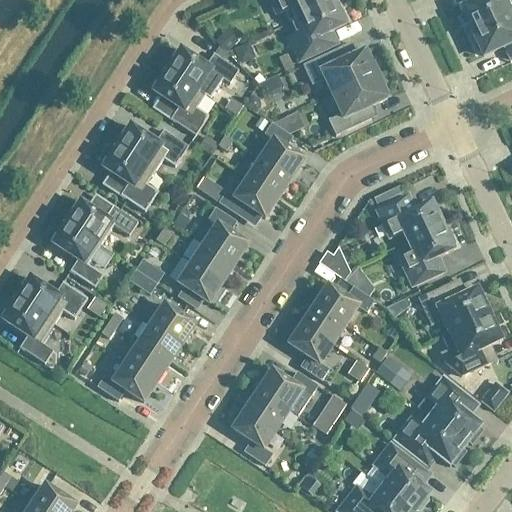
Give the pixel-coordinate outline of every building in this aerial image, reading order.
[(267,0),(275,16),(289,10),(295,21),(335,2),(334,0),(267,0)] [(471,34),(508,16),(500,0),(481,0),(460,10),(462,13),(459,17),(463,25),(468,26),(471,34)] [(302,36),(287,43),(297,64),(329,49),(338,45),(332,33),(347,26),(345,22),(349,21),(343,9),(339,10),(335,2),(295,21),(302,36)] [(511,14),(508,16),(471,34),(475,41),(473,45),(476,53),(481,54),(482,57),(503,48),(507,49),(511,59),(511,14)] [(331,97),(378,75),(372,63),(369,65),(363,53),(347,60),(342,48),(301,67),(311,87),(324,81),(331,97)] [(171,59),(163,70),(200,95),(204,97),(208,100),(221,80),(229,85),(237,72),(212,56),(205,68),(180,51),(173,60),(171,59)] [(200,95),(163,70),(156,82),(158,84),(152,93),(177,109),(169,121),(194,138),(207,118),(196,110),(204,97),(200,95)] [(378,75),(331,97),(338,112),(336,117),(327,121),(334,138),(370,121),(365,111),(386,101),(380,89),(384,87),(378,75)] [(272,142),(259,161),(289,181),(302,161),(284,149),(292,139),(270,125),(263,136),(272,142)] [(113,146),(154,173),(162,161),(174,168),(187,148),(162,132),(154,144),(129,127),(123,137),(121,135),(113,146)] [(217,148),(224,153),(231,143),(224,138),(217,148)] [(154,173),(113,146),(105,158),(108,160),(102,169),(127,185),(119,197),(144,214),(157,194),(146,186),(154,173)] [(289,181),(259,161),(247,180),(277,200),(289,181)] [(277,200),(247,180),(234,199),(225,193),(217,205),(239,219),(246,208),(264,220),(277,200)] [(405,198),(375,212),(388,240),(402,234),(406,244),(441,227),(440,224),(443,222),(436,206),(432,208),(430,204),(416,211),(409,196),(405,198)] [(71,211),(63,223),(100,247),(113,227),(128,238),(137,225),(112,208),(104,220),(79,203),(73,212),(71,211)] [(203,246),(234,266),(247,246),(228,234),(235,224),(214,210),(207,221),(215,227),(203,246)] [(100,247),(63,223),(55,234),(58,236),(52,245),(77,262),(69,273),(94,290),(103,277),(87,266),(100,247)] [(411,254),(398,260),(411,288),(440,275),(445,272),(438,258),(453,251),(451,247),(454,245),(447,229),(443,231),(441,227),(406,244),(411,254)] [(161,232),(155,242),(162,247),(169,237),(161,232)] [(203,246),(190,265),(221,285),(234,266),(203,246)] [(141,261),(135,272),(156,286),(163,275),(141,261)] [(221,285),(190,265),(177,285),(208,305),(221,285)] [(156,286),(135,272),(128,283),(149,296),(156,286)] [(13,299),(54,326),(62,313),(74,321),(87,301),(62,284),(54,296),(29,279),(23,289),(21,287),(13,299)] [(448,335),(488,316),(476,291),(456,300),(449,286),(418,300),(430,327),(441,321),(448,335)] [(327,287),(314,307),(344,327),(356,308),(365,314),(373,303),(352,289),(345,299),(327,287)] [(54,326),(13,299),(5,310),(8,312),(2,321),(27,338),(19,349),(44,366),(52,353),(41,345),(54,326)] [(150,326),(180,346),(193,326),(163,306),(150,326)] [(344,327),(314,307),(301,326),(331,346),(344,327)] [(107,325),(115,330),(121,320),(114,315),(107,325)] [(488,316),(448,335),(441,338),(447,352),(440,356),(445,366),(460,378),(485,366),(478,352),(500,342),(488,316)] [(115,330),(107,325),(100,335),(108,340),(115,330)] [(180,346),(150,326),(137,345),(168,365),(180,346)] [(331,346),(301,326),(288,346),(306,358),(299,369),(320,383),(327,371),(319,365),(331,346)] [(137,345),(125,364),(155,384),(168,365),(137,345)] [(377,349),(371,359),(379,364),(386,355),(377,349)] [(155,384),(125,364),(112,383),(104,377),(96,389),(117,403),(124,392),(142,404),(155,384)] [(270,372),(257,392),(288,412),(300,393),(309,399),(317,388),(296,374),(288,384),(270,372)] [(477,407),(469,400),(442,379),(417,410),(428,419),(465,448),(468,444),(471,446),(482,432),(479,430),(481,427),(469,418),(477,407)] [(494,385),(488,393),(480,403),(492,413),(507,394),(494,385)] [(318,396),(326,408),(336,402),(328,389),(318,396)] [(257,392),(245,411),(275,431),(288,412),(257,392)] [(275,431),(245,411),(232,431),(250,443),(242,453),(264,468),(271,456),(262,450),(275,431)] [(465,448),(428,419),(420,429),(410,421),(393,442),(428,470),(436,459),(449,468),(451,466),(454,468),(465,454),(462,451),(465,448)] [(315,444),(309,453),(317,459),(324,450),(315,444)] [(427,476),(423,472),(389,446),(373,467),(384,476),(385,484),(380,491),(407,511),(414,511),(416,511),(419,511),(427,502),(425,498),(428,494),(419,487),(427,476)] [(0,475),(0,492),(9,478),(2,473),(0,475)] [(31,507),(38,511),(70,511),(74,507),(44,487),(31,507)] [(407,511),(380,491),(375,497),(367,498),(355,489),(337,511),(407,511)]
